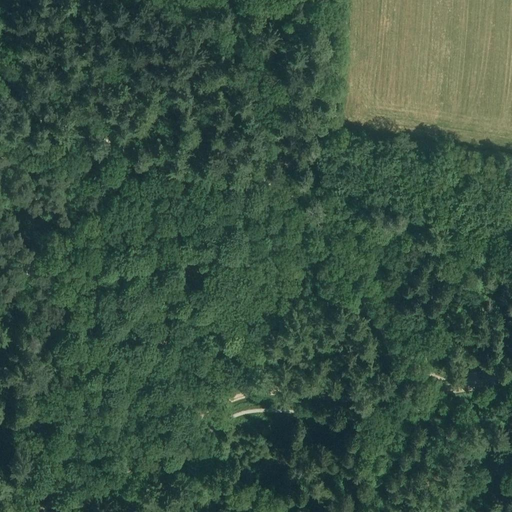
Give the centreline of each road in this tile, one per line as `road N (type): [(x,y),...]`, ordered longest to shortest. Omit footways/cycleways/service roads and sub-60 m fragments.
road 1 (track): [(456,389),(407,362),(387,340),(320,219),(297,198),(67,133),(0,65)]
road 2 (unknown): [(511,331),(397,313),(405,226),(399,212),(356,209),(320,219)]
road 3 (track): [(222,403),(262,391),(380,398),(456,389)]
road 4 (track): [(50,511),(222,403)]
